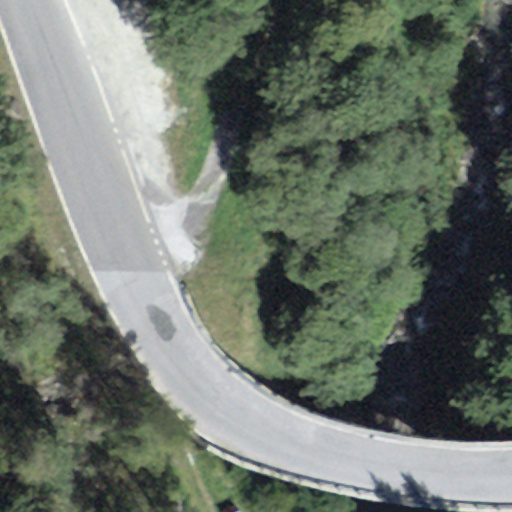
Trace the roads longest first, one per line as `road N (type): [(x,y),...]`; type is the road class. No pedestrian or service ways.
road 1 (tertiary): [(26,0),(140,293),(201,386),(308,444),(416,467),(511,474)]
road 2 (track): [(129,268),(177,234),(211,184),(282,0)]
